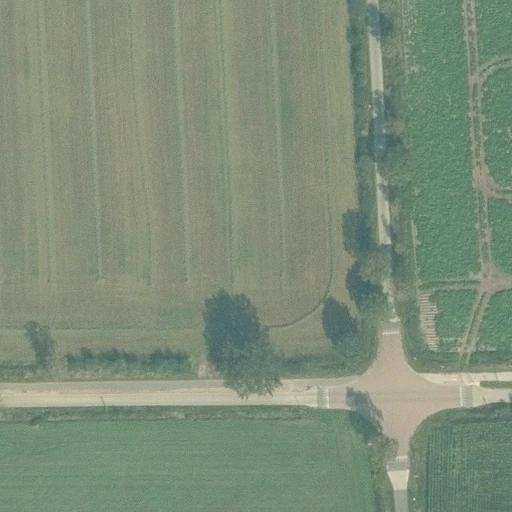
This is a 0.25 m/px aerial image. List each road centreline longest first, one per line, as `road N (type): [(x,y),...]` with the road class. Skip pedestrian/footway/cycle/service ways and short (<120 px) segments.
road 1 (unclassified): [(388,391),(369,0)]
road 2 (unclassified): [(0,395),(388,391)]
road 3 (unclassified): [(511,392),(388,391)]
road 4 (unclassified): [(397,511),(388,391)]
